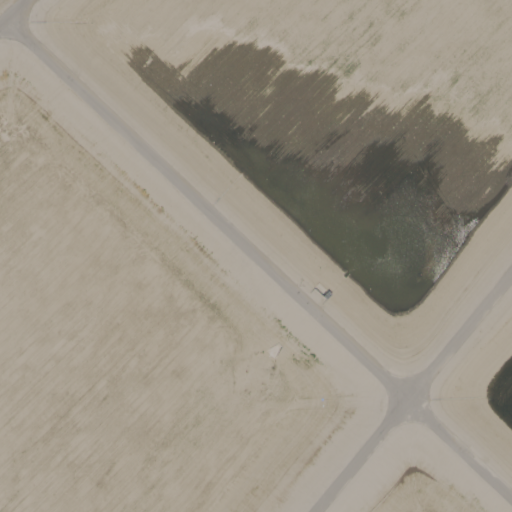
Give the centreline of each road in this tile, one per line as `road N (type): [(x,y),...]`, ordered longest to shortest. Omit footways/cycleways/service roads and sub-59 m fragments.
road 1 (track): [(0,16),(18,0),(406,399),(313,511)]
road 2 (track): [(511,497),(2,15)]
